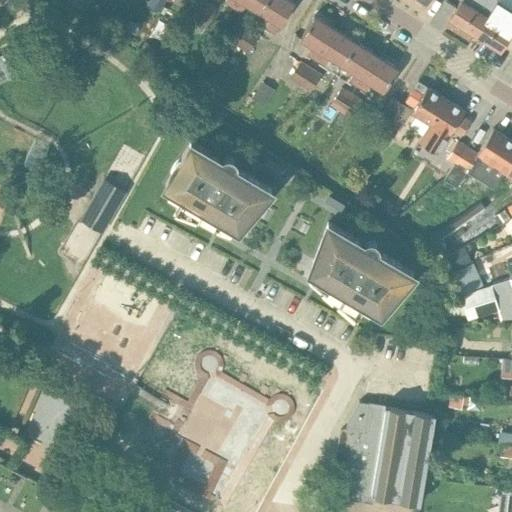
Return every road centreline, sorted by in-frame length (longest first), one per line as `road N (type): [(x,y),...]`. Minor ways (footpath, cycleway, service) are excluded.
road 1 (residential): [(108,234),(352,362),(277,511)]
road 2 (residential): [(511,97),(366,0)]
